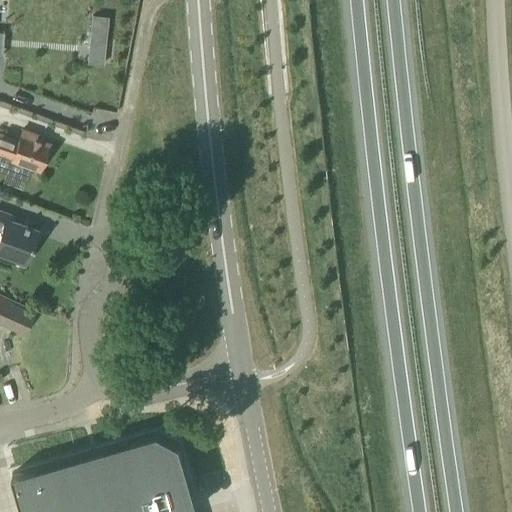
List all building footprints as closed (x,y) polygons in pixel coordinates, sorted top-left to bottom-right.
[(91,15),(89,40),(105,41),(108,17),(91,15)] [(47,147),(32,141),(33,136),(21,132),(17,142),(0,135),(0,157),(38,171),(47,147)] [(31,248),(37,231),(9,220),(10,216),(0,211),(0,227),(1,228),(0,230),(0,259),(3,260),(6,260),(22,266),(29,248),(31,248)] [(0,325),(23,336),(33,313),(0,298),(0,325)] [(192,511),(192,508),(196,507),(177,443),(156,431),(10,473),(21,511),(192,511)]
